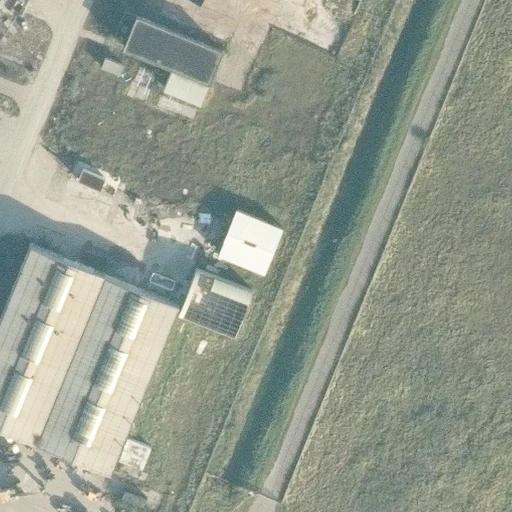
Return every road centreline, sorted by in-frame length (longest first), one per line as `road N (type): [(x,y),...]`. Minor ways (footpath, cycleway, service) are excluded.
road 1 (unclassified): [(465,0),(256,511)]
road 2 (unknown): [(0,200),(81,0)]
